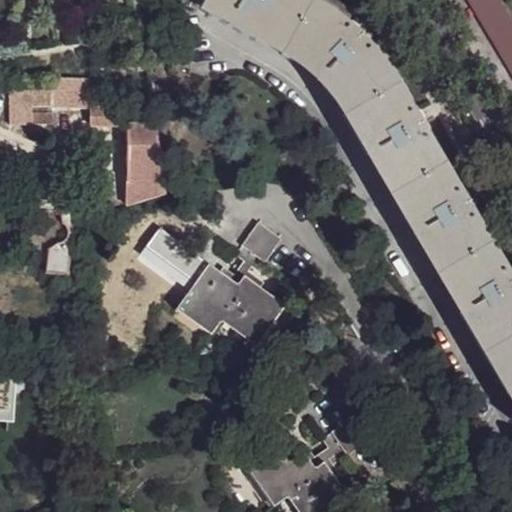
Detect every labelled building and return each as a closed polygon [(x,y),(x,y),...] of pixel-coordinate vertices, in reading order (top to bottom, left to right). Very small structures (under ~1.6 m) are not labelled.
[(203,0),(283,45),(308,0),(203,0)] [(323,79),(347,109),(398,78),(388,63),(380,52),(371,41),(363,31),(357,24),(344,13),(336,7),(325,0),(308,0),(283,45),(306,61),(323,79)] [(511,21),(499,0),(467,0),(511,75),(511,21)] [(347,109),(392,187),(446,157),(398,78),(347,109)] [(91,79),(53,80),(53,86),(53,107),(91,107),(91,100),(91,79)] [(32,124),(32,114),(32,107),(53,107),(53,86),(7,87),(8,126),(32,126),(32,124)] [(91,107),(91,108),(120,107),(120,99),(91,100),(91,107)] [(120,107),(91,108),(92,125),(121,124),(120,107)] [(54,114),(32,114),(32,124),(54,125),(54,114)] [(124,182),(158,180),(156,124),(125,125),(124,182)] [(392,187),(441,268),(493,237),(446,157),(392,187)] [(160,195),(158,180),(124,182),(124,204),(160,195)] [(14,195),(0,191),(0,209),(10,211),(14,195)] [(52,249),(50,264),(49,273),(65,275),(67,250),(70,231),(71,218),(57,212),(55,226),(58,227),(60,229),(61,233),(62,237),(61,242),(59,245),(56,247),(52,249)] [(258,225),(235,256),(258,272),(280,241),(258,225)] [(441,268),(487,348),(511,333),(511,269),(493,237),(441,268)] [(222,321),(256,346),(284,306),(244,277),(237,285),(209,265),(177,309),(211,333),(222,321)] [(511,333),(487,348),(511,390),(511,333)] [(6,378),(0,377),(0,415),(8,416),(10,397),(4,396),(6,378)] [(0,424),(12,426),(17,379),(6,378),(4,396),(10,397),(8,416),(0,415),(0,424)] [(370,441),(354,418),(323,441),(338,463),(370,441)] [(315,467),(303,451),(295,440),(250,472),(275,506),(289,498),(298,511),(341,511),(352,504),(335,479),(324,463),(315,467)] [(311,446),(303,451),(315,467),(324,463),(311,446)] [(329,460),(324,463),(335,479),(339,476),(329,460)]
